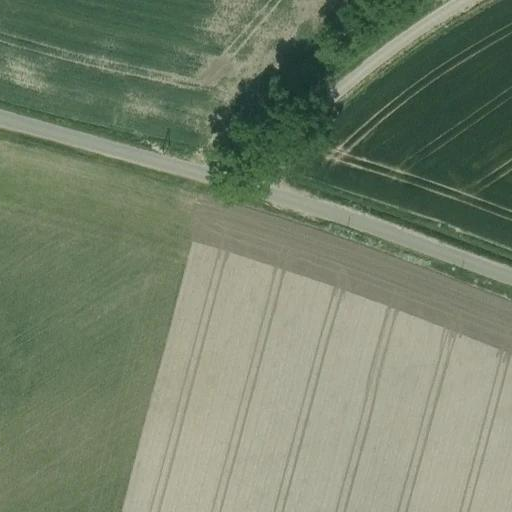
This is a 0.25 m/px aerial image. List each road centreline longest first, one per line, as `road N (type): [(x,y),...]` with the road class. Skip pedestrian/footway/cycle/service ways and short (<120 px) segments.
road 1 (unclassified): [(477,0),(419,30),(281,136),(248,183)]
road 2 (unclassified): [(248,183),(511,279)]
road 3 (unclassified): [(0,118),(248,183)]
